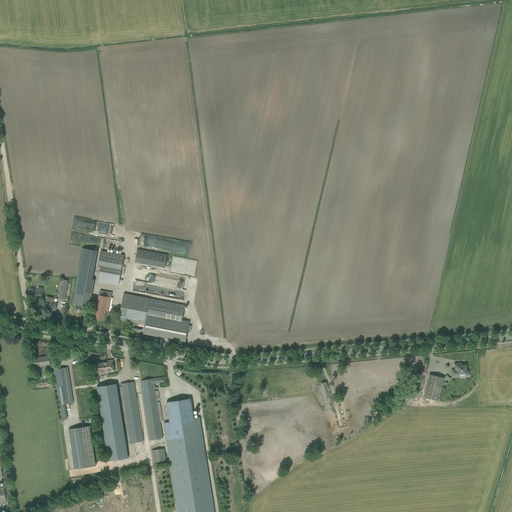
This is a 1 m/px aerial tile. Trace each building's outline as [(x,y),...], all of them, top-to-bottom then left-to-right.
[(81,248),(73,305),(89,307),(93,279),(97,250),(81,248)] [(137,249),(135,262),(165,268),(167,255),(137,249)] [(100,266),(98,280),(119,283),(124,255),(101,251),(98,266),(100,266)] [(185,300),(189,283),(163,278),(161,285),(164,286),(163,291),(179,295),(179,299),(185,300)] [(58,299),(65,300),(67,285),(61,284),(58,299)] [(105,311),(108,311),(109,306),(112,293),(100,290),(96,313),(95,318),(104,320),(105,311)] [(123,294),(118,320),(144,325),(143,333),(185,341),(187,332),(188,325),(189,321),(182,320),(185,305),(123,294)] [(44,308),(55,310),(57,303),(54,302),(54,299),(46,297),(44,308)] [(34,358),(36,367),(50,365),(48,356),(40,357),(40,358),(34,359),(34,358)] [(107,362),(96,364),(97,372),(105,371),(105,372),(115,371),(113,360),(107,361),(107,362)] [(455,370),(451,370),(452,377),(459,377),(459,375),(464,374),(465,376),(469,376),(469,371),(466,371),(466,365),(461,365),(461,363),(454,364),(455,370)] [(59,405),(73,403),(68,368),(53,370),(59,405)] [(424,398),(438,401),(444,378),(429,375),(424,398)] [(163,382),(162,377),(141,381),(150,440),(162,438),(154,383),(163,382)] [(122,384),(122,388),(132,443),(143,442),(134,382),(122,384)] [(321,383),(324,399),(330,398),(326,382),(321,383)] [(116,384),(96,387),(108,461),(128,458),(116,384)] [(213,511),(199,417),(193,418),(190,398),(166,402),(170,426),(165,427),(178,511),(213,511)] [(68,429),(74,469),(96,466),(89,426),(68,429)] [(166,460),(164,448),(151,451),(153,462),(166,460)]
